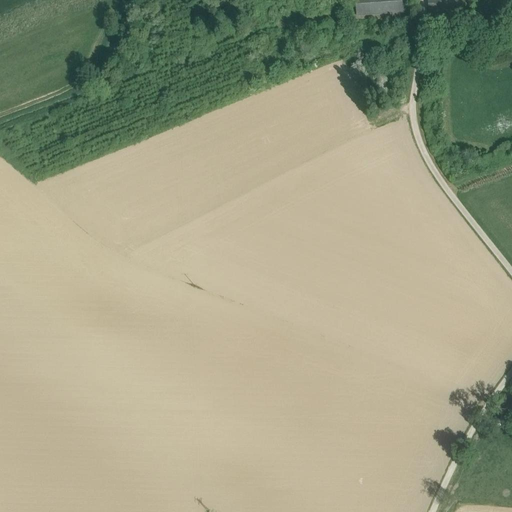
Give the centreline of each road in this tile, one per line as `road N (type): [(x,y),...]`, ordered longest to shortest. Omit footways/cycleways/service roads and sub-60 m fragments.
road 1 (unclassified): [(423,0),(415,132),(439,180),(511,273)]
road 2 (unclassified): [(511,373),(434,511)]
